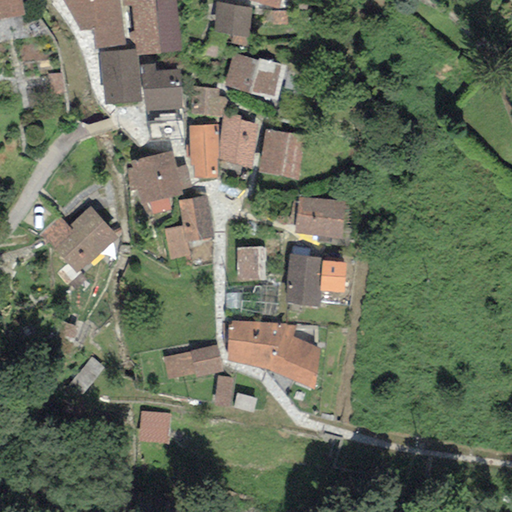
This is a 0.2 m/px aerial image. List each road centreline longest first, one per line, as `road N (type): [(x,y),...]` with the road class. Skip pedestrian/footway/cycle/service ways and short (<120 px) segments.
road 1 (track): [(511,465),(341,434)]
road 2 (residential): [(112,122),(76,138),(0,237)]
